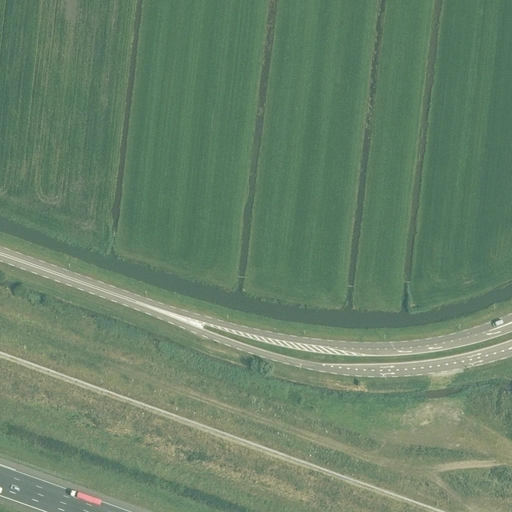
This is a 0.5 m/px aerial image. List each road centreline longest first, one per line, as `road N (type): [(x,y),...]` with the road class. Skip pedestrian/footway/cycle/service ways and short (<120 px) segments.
road 1 (primary): [(122,296),(258,353),(339,371),(401,371),(511,348)]
road 2 (primary): [(509,323),(436,344),(307,343),(122,296)]
road 3 (primary): [(0,253),(122,296)]
